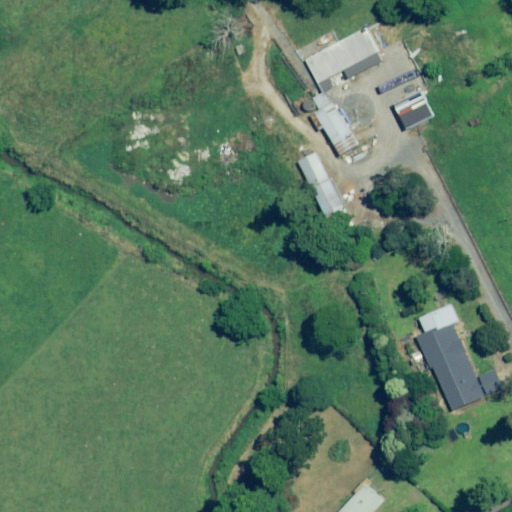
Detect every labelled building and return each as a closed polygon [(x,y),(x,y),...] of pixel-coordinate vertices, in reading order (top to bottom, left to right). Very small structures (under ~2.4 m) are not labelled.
[(310,62),(321,84),(325,91),(337,85),(339,89),(351,83),(345,72),(381,54),(370,31),(310,62)] [(444,83),(420,37),(407,44),(431,90),(444,83)] [(362,147),(329,93),(317,100),(307,107),(323,132),(328,129),(345,157),(362,147)] [(425,120),(423,113),(401,120),(403,127),(425,120)] [(315,189),(332,180),(319,155),(302,164),(315,189)] [(459,159),(452,164),(459,174),(466,169),(459,159)] [(330,218),(347,209),(332,180),(315,189),(330,218)] [(347,209),(330,218),(340,237),(358,228),(347,209)] [(463,323),(455,306),(424,320),(431,335),(421,339),(432,363),(434,363),(455,413),(483,401),(452,328),(463,323)] [(505,369),(497,349),(479,357),(487,377),(481,379),(489,399),(504,393),(497,373),(505,369)] [(369,486),(347,511),(379,511),(388,502),(369,486)]
